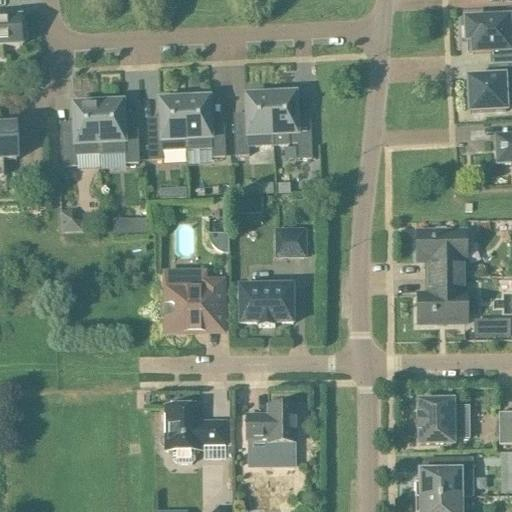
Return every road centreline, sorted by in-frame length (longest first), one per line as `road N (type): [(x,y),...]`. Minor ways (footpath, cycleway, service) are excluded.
road 1 (residential): [(47,0),(50,44),(385,32)]
road 2 (residential): [(364,364),(360,230),(385,32)]
road 3 (residential): [(161,369),(364,364)]
road 4 (residential): [(368,511),(364,364)]
road 5 (residential): [(364,364),(511,361)]
